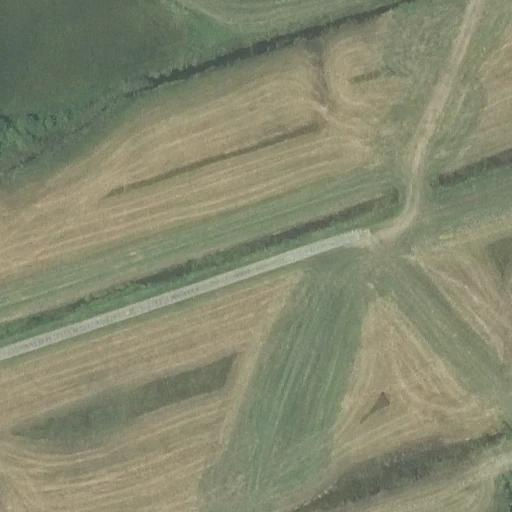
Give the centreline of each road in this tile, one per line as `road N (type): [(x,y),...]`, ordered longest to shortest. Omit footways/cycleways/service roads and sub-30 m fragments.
road 1 (track): [(474,0),(407,218),(0,355)]
road 2 (track): [(330,246),(246,492),(249,511)]
